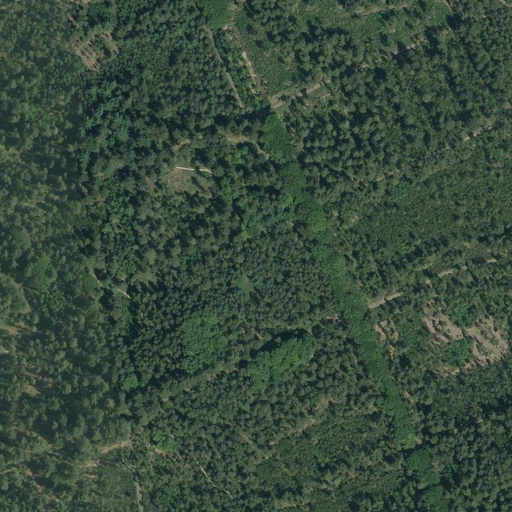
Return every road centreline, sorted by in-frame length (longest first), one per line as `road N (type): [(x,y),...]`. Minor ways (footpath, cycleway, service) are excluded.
road 1 (track): [(443,511),(212,0)]
road 2 (track): [(0,473),(447,272),(511,253)]
road 3 (track): [(193,0),(240,109),(253,114),(508,7)]
road 4 (track): [(0,219),(205,134),(372,183)]
road 5 (track): [(309,212),(511,117)]
